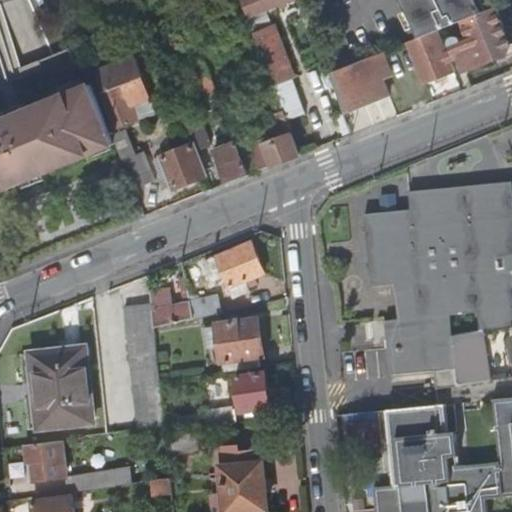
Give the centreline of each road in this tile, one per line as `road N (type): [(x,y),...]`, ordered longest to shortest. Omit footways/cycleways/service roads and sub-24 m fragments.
road 1 (residential): [(328,511),(295,188)]
road 2 (residential): [(0,301),(295,188)]
road 3 (residential): [(295,188),(511,95)]
road 4 (unknown): [(91,266),(120,426)]
